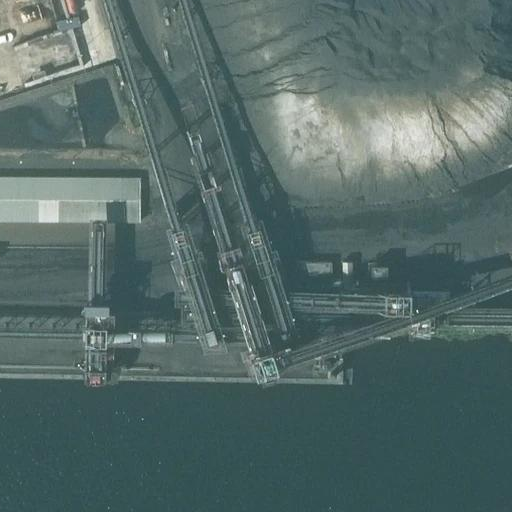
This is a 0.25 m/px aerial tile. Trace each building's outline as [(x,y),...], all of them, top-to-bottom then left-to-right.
[(0,199),(160,201),(160,179),(0,177),(0,199)] [(0,221),(160,223),(160,201),(0,199),(0,221)] [(387,277),(387,265),(371,265),(370,277),(387,277)] [(306,279),(307,266),(274,266),(274,272),(274,278),(306,279)] [(234,346),(220,304),(222,304),(216,282),(207,285),(205,280),(201,281),(196,283),(192,284),(186,275),(178,273),(174,289),(181,290),(184,300),(186,300),(196,328),(185,332),(186,336),(202,337),(202,347),(214,343),(217,348),(236,349),(235,360),(240,360),(241,345),(236,344),(236,346),(234,346)] [(292,325),(292,284),(276,283),(276,318),(282,318),(282,325),(292,325)] [(201,359),(202,347),(202,337),(186,336),(178,335),(177,357),(201,359)] [(337,337),(329,337),(328,349),(337,349),(337,337)] [(235,364),(235,360),(236,349),(217,348),(216,363),(235,364)] [(329,367),(330,366),(331,364),(331,362),(330,360),(328,358),(326,358),(324,358),(322,359),(321,360),(320,362),(320,364),(321,366),(323,368),(325,368),(327,368),(329,367)]
